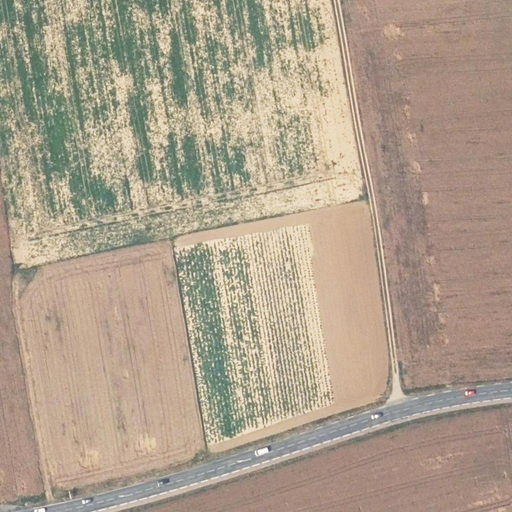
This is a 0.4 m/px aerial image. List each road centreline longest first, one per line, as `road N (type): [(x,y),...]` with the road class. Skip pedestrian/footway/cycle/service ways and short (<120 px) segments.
road 1 (secondary): [(50,511),(398,409),(511,389)]
road 2 (track): [(398,409),(336,0)]
